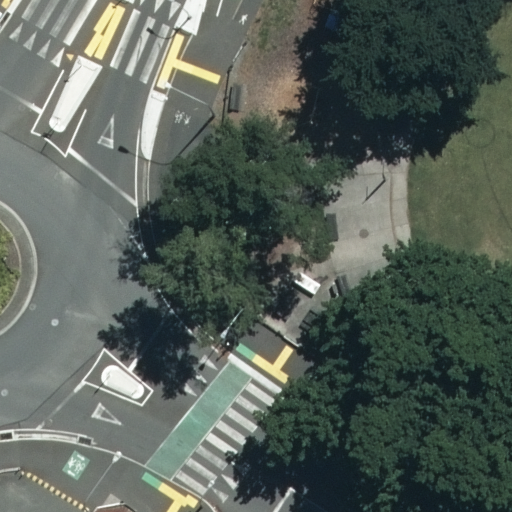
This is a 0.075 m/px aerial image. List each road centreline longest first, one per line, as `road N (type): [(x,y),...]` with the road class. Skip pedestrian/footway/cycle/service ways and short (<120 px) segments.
road 1 (residential): [(330,511),(145,385),(29,336)]
road 2 (tertiary): [(134,0),(32,173)]
road 3 (tertiary): [(32,173),(56,213),(63,256),(54,300),(29,336)]
